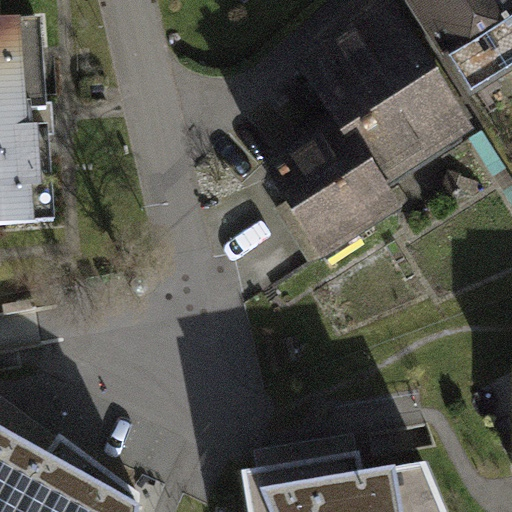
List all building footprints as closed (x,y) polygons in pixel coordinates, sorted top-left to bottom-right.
[(235,0),(243,9),(252,0),(235,0)] [(511,3),(510,0),(433,0),(407,16),(470,120),(511,94),(511,3)] [(392,24),(296,84),(337,149),(353,174),(368,164),(396,208),(476,158),(392,24)] [(0,234),(53,233),(50,115),(47,30),(0,31),(0,234)] [(353,174),(337,149),(278,185),(293,210),(272,223),(319,301),(415,242),(396,208),(368,164),(353,174)] [(440,187),(433,210),(466,220),(473,197),(440,187)] [(0,511),(141,511),(143,501),(60,431),(30,465),(0,446),(0,511)] [(360,454),(242,474),(248,511),(445,511),(426,465),(362,476),(360,454)]
